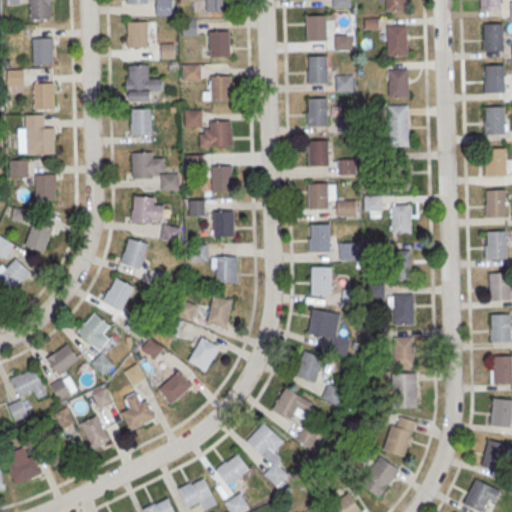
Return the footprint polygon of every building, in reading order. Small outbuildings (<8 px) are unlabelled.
[(31,0),(31,20),(51,19),(50,0),(31,0)] [(173,0),(174,15),(156,16),(156,0),(173,0)] [(207,0),(228,0),(228,11),(208,11),(207,0)] [(351,0),(351,9),(334,10),(333,0),(351,0)] [(386,0),(405,0),(406,8),(386,9),(386,0)] [(480,0),(500,0),(500,9),(480,9),(480,0)] [(306,16),(327,15),(327,40),(307,41),(306,16)] [(377,19),(365,19),(365,27),(377,27),(377,19)] [(197,20),(197,36),(183,37),(182,21),(197,20)] [(127,22),(148,21),(148,47),(128,47),(127,22)] [(483,24),(503,24),(503,51),(484,51),(483,24)] [(387,26),(406,25),(407,56),(388,56),(387,26)] [(209,31),(230,31),(230,56),(210,57),(209,31)] [(351,35),(352,49),(336,50),(336,35),(351,35)] [(33,39),(34,65),(54,64),(53,38),(33,39)] [(175,43),(176,59),(161,60),(160,44),(175,43)] [(308,58),(328,58),(329,83),(308,83),(308,58)] [(201,65),(201,81),(184,82),(183,66),(201,65)] [(485,66),(504,65),(505,92),(485,93),(485,66)] [(129,66),(148,66),(148,79),(162,79),(163,91),(150,91),(150,100),(129,101),(129,89),(126,89),(126,79),(129,79),(129,66)] [(7,70),(23,70),(24,87),(7,87),(7,70)] [(388,70),(408,70),(409,97),(389,97),(388,70)] [(211,76),(231,76),(231,101),(211,102),(211,76)] [(353,76),(354,92),(336,92),(336,76),(353,76)] [(34,83),(34,109),(54,109),(53,82),(34,83)] [(308,101),(328,100),(329,126),(309,126),(308,101)] [(388,106),(408,105),(409,146),(389,147),(388,106)] [(484,107),(504,107),(505,134),(485,135),(484,107)] [(131,109),(151,108),(151,134),(131,134),(131,109)] [(202,110),(203,127),(185,127),(185,111),(202,110)] [(354,118),(354,132),(339,133),(338,118),(354,118)] [(210,121),(231,120),(232,147),(200,147),(200,134),(205,134),(205,129),(210,129),(210,121)] [(34,128),(35,155),(55,154),(54,128),(34,128)] [(309,141),(329,140),(330,166),(310,166),(309,141)] [(485,149),(505,149),(506,176),(486,176),(485,149)] [(132,152),(153,152),(153,158),(164,158),(164,172),(157,172),(157,176),(153,176),(153,178),(133,178),(132,152)] [(380,152),(380,166),(365,166),(364,152),(380,152)] [(203,155),(204,172),(187,173),(186,156),(203,155)] [(11,161),(28,160),(28,177),(12,178),(11,161)] [(354,160),(354,174),(339,175),(338,160),(354,160)] [(390,161),(410,161),(411,191),(392,191),(390,161)] [(212,166),(232,166),(233,191),(213,192),(212,166)] [(35,175),(36,201),(56,201),(55,174),(35,175)] [(179,174),(180,190),(162,191),(161,175),(179,174)] [(308,184),(328,183),(329,209),(309,209),(308,184)] [(486,191),(506,190),(506,217),(486,218),(486,191)] [(153,196),(131,196),(131,222),(162,222),(162,205),(153,205),(153,196)] [(382,196),(383,210),(365,211),(364,196),(382,196)] [(205,199),(206,216),(188,217),(188,200),(205,199)] [(356,201),(356,215),(338,215),(338,201),(356,201)] [(391,205),(411,205),(412,232),(392,232),(391,205)] [(12,220),(29,220),(29,209),(12,209),(12,220)] [(214,211),(235,211),(235,236),(215,237),(214,211)] [(34,221),(25,246),(44,252),(53,228),(34,221)] [(311,225),(330,224),(331,252),(310,253),(309,238),(312,238),(311,225)] [(178,240),(179,226),(162,225),(162,239),(178,240)] [(486,232),(506,231),(506,258),(486,259),(486,232)] [(0,254),(0,236),(14,245),(6,258),(0,254)] [(129,238),(148,244),(141,268),(122,263),(129,238)] [(383,241),(383,255),(368,255),(367,241),(383,241)] [(356,244),(356,258),(341,258),(340,244),(356,244)] [(208,245),(208,261),(191,262),(190,246),(208,245)] [(391,251),(411,251),(411,278),(392,278),(391,251)] [(218,257),(238,257),(237,282),(217,282),(218,257)] [(0,279),(0,275),(16,259),(30,273),(12,291),(0,279)] [(312,267),(332,267),(332,295),(312,296),(312,267)] [(489,273),(509,273),(509,300),(490,300),(489,273)] [(117,278),(134,287),(122,310),(105,301),(117,278)] [(384,284),(385,298),(368,299),(367,284),(384,284)] [(393,295),(413,295),(414,325),(394,325),(393,295)] [(213,296),(233,300),(227,326),(208,322),(213,296)] [(181,299),(197,305),(191,322),(175,316),(181,299)] [(313,309),(341,314),(336,336),(351,340),(347,356),(330,352),(333,339),(309,333),(313,309)] [(78,332),(95,313),(110,326),(103,333),(110,339),(100,351),(78,332)] [(132,313),(147,321),(139,336),(125,328),(132,313)] [(491,315),(510,314),(511,341),(491,342),(491,315)] [(168,315),(184,321),(178,338),(162,332),(168,315)] [(387,329),(387,343),(371,344),(371,329),(387,329)] [(164,347),(150,337),(142,349),(156,359),(164,347)] [(394,338),(413,337),(414,368),(395,368),(394,338)] [(201,338),(219,347),(206,370),(189,361),(201,338)] [(47,359),(67,344),(79,360),(59,375),(47,359)] [(323,357),(314,382),(295,375),(304,350),(323,357)] [(92,363),(102,353),(114,366),(103,376),(92,363)] [(493,357),(511,356),(511,383),(493,384),(493,357)] [(124,372),(136,364),(146,378),(134,386),(124,372)] [(10,379),(20,398),(34,390),(38,399),(47,394),(34,368),(21,374),(21,373),(10,379)] [(159,389),(179,371),(192,386),(172,404),(159,389)] [(392,374),(417,373),(418,407),(394,408),(392,374)] [(50,386),(62,379),(71,394),(58,401),(50,386)] [(336,405),(344,391),(328,382),(321,397),(336,405)] [(93,395),(105,388),(113,404),(100,410),(93,395)] [(286,388),(273,410),(290,420),(298,407),(308,413),(313,404),(286,388)] [(122,413),(130,409),(125,398),(136,393),(141,403),(147,400),(156,418),(130,430),(122,413)] [(510,427),(511,399),(492,398),(491,426),(510,427)] [(8,406),(21,400),(29,415),(16,421),(8,406)] [(54,414),(67,407),(75,423),(62,429),(54,414)] [(81,424),(97,416),(109,440),(93,448),(81,424)] [(399,416),(416,421),(413,432),(412,432),(404,456),(383,450),(391,425),(396,426),(399,416)] [(263,423),(285,442),(275,452),(283,460),(278,465),(289,476),(278,487),(265,475),(273,466),(247,442),(263,423)] [(295,439),(309,448),(319,432),(305,424),(295,439)] [(45,448),(70,437),(78,455),(53,466),(45,448)] [(488,440),(508,445),(501,472),(481,466),(488,440)] [(216,470),(238,454),(249,469),(228,486),(216,470)] [(8,467),(33,456),(41,474),(16,485),(8,467)] [(380,457),(399,470),(379,497),(360,484),(380,457)] [(180,490),(205,478),(218,504),(205,510),(200,501),(188,507),(180,490)] [(475,479),(463,504),(479,511),(481,511),(488,498),(495,502),(500,491),(475,479)] [(329,511),(327,508),(348,493),(361,511),(329,511)] [(231,511),(226,502),(241,494),(249,508),(242,511),(231,511)] [(144,511),(144,510),(168,499),(174,511),(144,511)]
